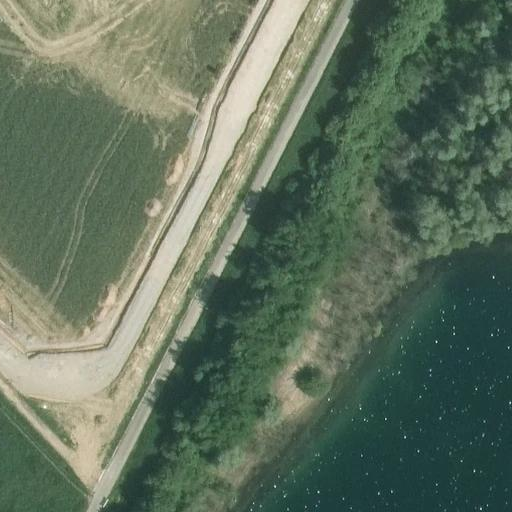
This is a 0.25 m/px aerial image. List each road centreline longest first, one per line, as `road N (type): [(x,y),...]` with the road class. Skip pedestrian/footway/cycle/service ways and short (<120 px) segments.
road 1 (track): [(91,511),(353,0)]
road 2 (residential): [(0,355),(43,400),(101,397),(121,378),(315,0)]
